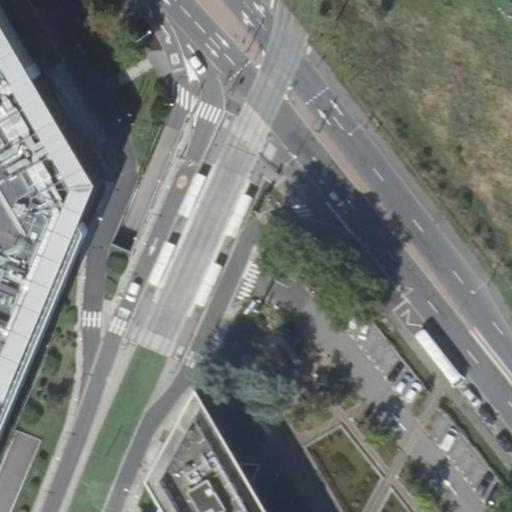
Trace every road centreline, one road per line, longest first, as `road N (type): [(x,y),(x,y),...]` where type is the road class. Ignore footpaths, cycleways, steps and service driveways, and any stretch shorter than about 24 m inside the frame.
road 1 (unclassified): [(183,14),(206,66),(208,111),(48,511)]
road 2 (secondary): [(511,357),(242,0)]
road 3 (unclassified): [(113,511),(147,426),(194,362),(249,239),(280,215),(355,211)]
road 4 (secondary): [(183,14),(241,71),(355,211)]
road 5 (secondary): [(355,211),(511,402)]
